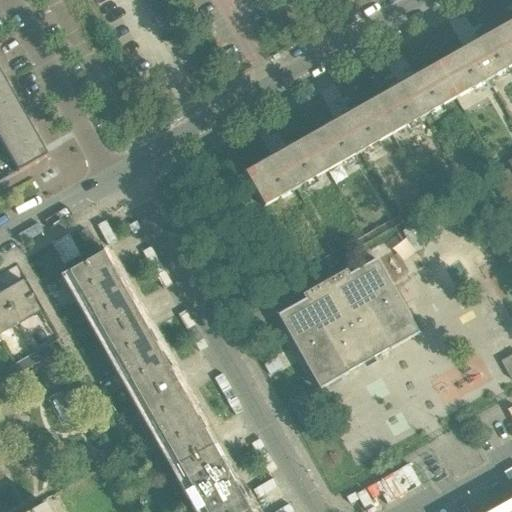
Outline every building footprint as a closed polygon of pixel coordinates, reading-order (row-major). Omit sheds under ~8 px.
[(464,50),(410,80),(409,81),(404,83),(399,86),(345,117),(340,119),(335,122),(281,153),(276,156),(272,158),(272,159),(244,174),(263,208),(290,193),(302,187),(302,186),(354,157),(366,150),(417,121),(429,114),(511,66),(511,22),(473,44),(469,46),(464,49),(464,50)] [(3,81),(0,82),(0,107),(14,99),(3,81)] [(14,99),(0,107),(0,132),(24,118),(14,99)] [(24,118),(0,132),(0,143),(6,154),(35,137),(24,118)] [(35,137),(6,154),(17,173),(46,157),(35,137)] [(409,228),(405,230),(401,232),(411,250),(419,246),(409,228)] [(118,364),(125,376),(126,376),(192,492),(191,492),(198,505),(198,504),(202,511),(247,511),(232,484),(230,480),(227,474),(226,474),(195,419),(192,414),(190,410),(159,355),(156,350),(154,346),(123,292),(120,287),(118,282),(117,282),(102,254),(68,273),(83,300),(82,301),(89,313),(90,312),(119,364),(118,364)] [(348,275),(346,271),(302,296),(304,300),(277,316),(278,317),(293,343),(295,346),(297,350),(300,356),(301,356),(303,360),(304,363),(319,389),(318,389),(319,390),(347,374),(347,373),(389,349),(390,350),(418,334),(417,333),(402,307),(400,305),(398,301),(395,294),(392,290),(391,288),(376,262),(377,261),(376,260),(348,275)] [(1,293),(0,294),(18,325),(40,313),(32,298),(33,298),(31,296),(22,281),(21,282),(21,283),(1,294),(1,293)] [(0,335),(18,325),(0,294),(0,293),(0,294),(0,295),(0,294),(0,335)] [(56,341),(34,354),(40,363),(61,350),(56,341)] [(34,354),(13,366),(18,375),(40,363),(34,354)] [(511,355),(500,362),(511,380),(511,379),(511,355)] [(277,358),(263,365),(270,376),(283,369),(277,358)] [(13,366),(0,373),(0,385),(18,375),(13,366)] [(511,511),(511,499),(489,511),(511,511)]
